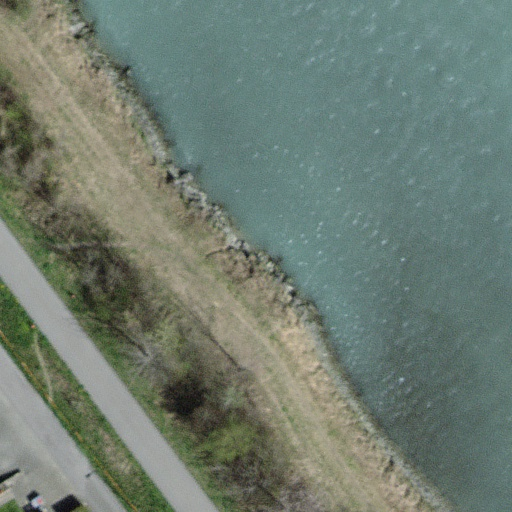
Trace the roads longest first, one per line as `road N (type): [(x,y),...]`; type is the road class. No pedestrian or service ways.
road 1 (track): [(0,243),(199,511)]
road 2 (residential): [(111,511),(0,360)]
